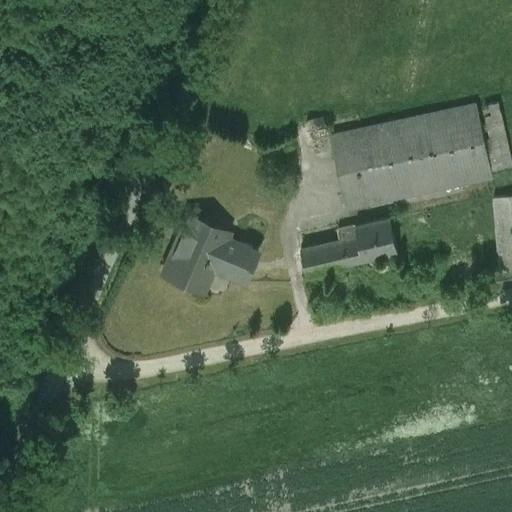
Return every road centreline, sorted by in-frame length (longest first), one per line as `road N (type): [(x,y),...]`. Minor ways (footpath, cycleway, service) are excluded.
road 1 (unclassified): [(511,294),(108,372),(66,358)]
road 2 (unclassified): [(66,358),(219,0)]
road 3 (unclassified): [(0,492),(66,358)]
